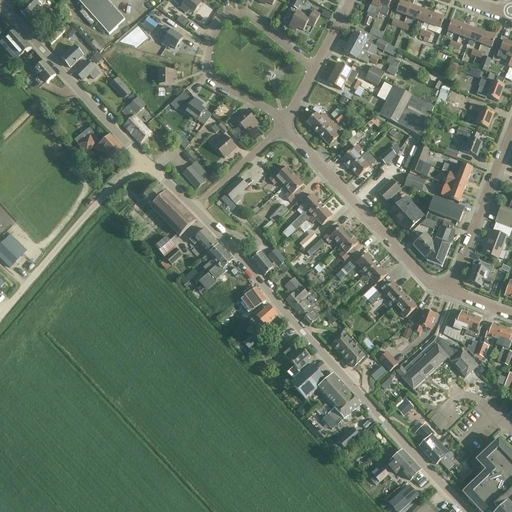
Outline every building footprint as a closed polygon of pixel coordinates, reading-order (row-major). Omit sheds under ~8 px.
[(42,16),(47,12),(42,6),(40,8),(36,2),(38,0),(31,0),(19,11),(27,20),(38,11),(42,16)] [(77,0),(110,36),(125,22),(105,0),(77,0)] [(181,8),(180,8),(187,13),(189,11),(194,15),(202,4),(196,0),(186,0),(185,3),(181,0),(176,0),(174,3),(181,8)] [(293,0),(290,7),(298,11),(303,0),(293,0)] [(370,5),(367,14),(376,18),(382,0),(373,0),(372,5),(370,5)] [(391,0),(382,0),(376,18),(378,18),(379,14),(387,16),(389,9),(391,0)] [(396,13),(393,21),(404,25),(407,17),(408,17),(412,7),(400,2),(397,12),(396,13)] [(287,7),(281,18),(285,20),(292,10),(287,7)] [(412,7),(408,17),(418,21),(422,10),(412,7)] [(429,25),(433,15),(422,10),(418,21),(429,25)] [(325,11),(321,17),(328,20),(331,14),(325,11)] [(297,12),(294,18),(289,27),(296,31),(298,28),(303,31),(307,24),(313,28),(320,15),(313,12),(309,19),(303,16),(297,12)] [(440,30),(441,28),(444,19),(433,15),(429,25),(440,30)] [(176,24),(167,18),(163,24),(172,30),(176,24)] [(404,25),(393,21),(392,25),(403,30),(405,25),(404,25)] [(448,33),(447,37),(451,39),(453,35),(459,37),(463,26),(452,22),(448,33)] [(60,26),(51,34),(45,40),(51,46),(66,32),(60,26)] [(473,30),(463,26),(459,37),(458,41),(462,43),(464,39),(469,41),(473,30)] [(469,41),(480,45),(485,34),(473,30),(469,41)] [(159,42),(163,37),(155,31),(151,37),(159,42)] [(183,39),(175,33),(171,31),(161,44),(168,49),(170,46),(175,50),(183,39)] [(2,44),(0,45),(8,54),(15,62),(21,57),(23,55),(26,53),(27,54),(32,50),(16,32),(8,38),(7,39),(6,40),(2,44)] [(354,34),(349,44),(372,57),(377,48),(384,51),(384,50),(391,54),(394,48),(369,35),(366,40),(354,34)] [(496,38),(485,34),(480,45),(492,49),(496,38)] [(507,57),(511,44),(504,41),(500,50),(499,50),(497,57),(505,61),(507,57)] [(372,57),(349,44),(344,54),(356,60),(357,59),(367,65),(369,61),(376,65),(379,60),(372,57)] [(70,69),(78,63),(83,58),(74,48),(62,59),(70,69)] [(483,58),(479,70),(486,72),(490,60),(483,58)] [(438,60),(434,68),(439,70),(443,61),(438,60)] [(56,76),(56,75),(44,62),(35,70),(47,83),(56,76)] [(88,62),(83,67),(76,73),(83,81),(89,75),(94,80),(99,75),(88,62)] [(339,64),(333,74),(359,88),(360,84),(361,84),(355,81),(358,74),(339,64)] [(0,74),(2,77),(11,70),(7,66),(2,71),(0,67),(0,74)] [(369,74),(382,81),(385,74),(373,68),(369,74)] [(176,71),(166,71),(159,71),(159,86),(173,86),(173,80),(176,80),(176,71)] [(111,72),(106,77),(109,80),(115,76),(111,72)] [(364,91),(359,88),(333,74),(328,84),(341,91),(345,85),(356,92),(354,95),(360,98),(364,91)] [(382,81),(369,74),(366,81),(378,87),(382,81)] [(115,77),(110,81),(114,86),(119,82),(115,77)] [(486,98),(489,99),(498,102),(505,86),(502,86),(505,80),(498,77),(496,83),(487,80),(482,78),(478,88),(480,88),(477,96),(486,99),(486,98)] [(442,85),(436,81),(432,88),(438,91),(442,85)] [(422,138),(434,109),(394,88),(392,92),(386,102),(379,115),(422,138)] [(380,99),(386,102),(392,92),(386,89),(380,99)] [(343,96),(339,103),(345,106),(348,99),(343,96)] [(124,111),(122,113),(130,121),(134,117),(136,116),(146,106),(138,98),(132,104),(128,108),(124,111)] [(179,98),(168,109),(172,114),(184,103),(179,98)] [(195,99),(189,107),(186,112),(197,121),(200,116),(207,122),(212,116),(205,111),(200,107),(202,104),(195,99)] [(469,111),(474,113),(478,115),(475,124),(488,129),(494,113),(472,104),(469,111)] [(335,120),(340,115),(345,111),(347,110),(340,108),(331,116),(335,120)] [(362,111),(359,117),(367,121),(370,115),(362,111)] [(236,122),(245,132),(250,127),(252,130),(258,124),(247,112),(236,122)] [(332,123),(331,122),(324,114),(320,118),(317,114),(307,123),(318,135),(332,123)] [(338,124),(344,120),(340,115),(335,120),(338,124)] [(130,121),(123,128),(140,145),(146,139),(147,138),(151,135),(134,117),(130,121)] [(432,117),(429,125),(437,128),(440,121),(432,117)] [(339,131),(332,123),(318,135),(329,147),(339,138),(336,134),(339,131)] [(228,132),(221,124),(217,128),(215,126),(211,129),(216,135),(220,131),(224,135),(228,132)] [(385,124),(380,129),(381,129),(385,134),(390,129),(385,124)] [(460,151),(477,157),(482,144),(476,142),(479,136),(459,128),(457,134),(464,137),(463,139),(468,141),(467,144),(464,143),(461,142),(459,144),(458,147),(459,149),(460,151)] [(238,129),(234,132),(239,137),(242,134),(238,129)] [(362,133),(360,135),(358,133),(348,142),(353,148),(363,138),(365,137),(362,133)] [(86,156),(99,145),(98,144),(100,142),(93,134),(91,136),(91,135),(78,146),(86,156)] [(178,142),(183,138),(180,134),(175,139),(178,142)] [(214,147),(225,159),(236,149),(225,136),(214,147)] [(110,137),(103,143),(96,150),(100,154),(105,150),(114,160),(124,151),(110,137)] [(383,141),(377,147),(380,151),(386,145),(383,141)] [(68,144),(65,146),(70,153),(73,150),(68,144)] [(357,146),(349,154),(342,160),(350,170),(361,159),(358,155),(362,151),(357,146)] [(414,161),(424,165),(429,151),(420,147),(414,161)] [(447,149),(445,155),(456,160),(458,154),(447,149)] [(390,150),(380,159),(385,165),(395,156),(390,150)] [(361,159),(350,170),(359,178),(375,163),(370,159),(365,163),(361,159)] [(424,165),(414,161),(410,171),(420,175),(424,165)] [(197,163),(191,168),(183,175),(197,190),(210,178),(197,163)] [(450,174),(468,181),(472,170),(461,165),(459,170),(445,164),(442,171),(450,174)] [(284,187),(295,177),(287,168),(283,172),(281,169),(269,180),(274,186),(279,182),(284,187)] [(450,174),(445,186),(463,193),(468,181),(450,174)] [(407,180),(405,187),(409,188),(414,190),(416,191),(420,180),(418,179),(409,176),(407,180)] [(295,177),(284,187),(290,193),(285,197),(290,203),(302,192),(299,189),(303,186),(295,177)] [(224,192),(225,193),(231,200),(246,186),(239,179),(224,192)] [(387,203),(401,190),(392,181),(378,193),(387,203)] [(435,189),(441,192),(444,185),(438,183),(435,189)] [(143,200),(180,238),(196,221),(159,184),(143,200)] [(441,197),(450,200),(459,204),(463,193),(445,186),(441,197)] [(313,196),(305,202),(302,205),(302,206),(299,209),(304,214),(287,230),(292,236),(299,228),(306,222),(309,220),(309,219),(322,206),(313,196)] [(275,198),(264,209),(267,212),(278,201),(275,198)] [(459,223),(464,211),(464,210),(434,198),(428,212),(459,223)] [(405,199),(398,206),(390,213),(408,232),(422,218),(405,199)] [(511,204),(510,209),(501,206),(495,223),(511,229),(511,204)] [(272,221),(263,229),(265,232),(289,211),(283,205),(269,219),(272,221)] [(332,217),(322,206),(309,219),(309,220),(313,224),(316,221),(322,227),(332,217)] [(427,220),(422,224),(425,227),(433,230),(435,224),(427,220)] [(306,222),(299,228),(305,234),(311,228),(306,222)] [(427,262),(442,268),(456,232),(455,232),(451,230),(446,228),(440,226),(434,243),(427,261),(427,262)] [(339,246),(350,236),(342,227),(338,231),(335,228),(324,239),(329,244),(333,240),(339,246)] [(208,254),(211,251),(218,244),(205,230),(195,239),(194,238),(190,241),(195,246),(197,243),(208,254)] [(498,259),(506,238),(491,232),(483,254),(498,259)] [(418,242),(413,246),(427,261),(434,243),(425,234),(418,242)] [(350,236),(339,246),(344,251),(339,256),(345,262),(356,251),(354,248),(358,245),(350,236)] [(27,252),(19,245),(12,237),(0,248),(0,259),(10,269),(27,252)] [(165,258),(176,250),(165,237),(155,246),(165,258)] [(318,238),(304,251),(311,258),(325,245),(318,238)] [(220,246),(212,252),(203,261),(206,264),(212,258),(214,260),(204,269),(208,274),(209,274),(223,261),(221,259),(227,254),(220,246)] [(176,250),(166,260),(172,267),(183,257),(176,250)] [(277,267),(273,270),(275,272),(286,262),(276,250),(268,257),(277,267)] [(209,274),(199,283),(207,292),(218,283),(217,282),(222,277),(227,272),(224,269),(234,261),(227,254),(221,259),(223,261),(209,274)] [(261,254),(259,256),(252,262),(264,277),(274,269),(261,254)] [(367,254),(357,264),(362,270),(359,273),(360,274),(354,280),(357,283),(377,265),(367,254)] [(334,261),(329,255),(318,266),(321,269),(325,264),(328,267),(334,261)] [(164,261),(161,264),(167,270),(171,267),(164,261)] [(474,267),(468,282),(482,288),(490,291),(494,281),(489,279),(491,273),(494,268),(491,267),(486,265),(480,262),(478,268),(474,267)] [(351,263),(335,277),(341,282),(356,268),(351,263)] [(286,264),(279,270),(284,276),(291,270),(286,264)] [(303,265),(296,271),(303,279),(310,272),(303,265)] [(377,265),(357,283),(362,288),(371,280),(376,286),(387,276),(377,265)] [(198,274),(194,270),(181,282),(189,291),(194,286),(193,281),(192,280),(198,274)] [(287,302),(294,310),(309,296),(307,295),(294,280),(288,285),(295,294),(287,302)] [(393,283),(386,290),(382,294),(386,298),(388,297),(395,305),(405,296),(393,283)] [(378,292),(374,288),(364,297),(368,301),(378,292)] [(257,289),(249,295),(241,300),(253,316),(260,310),(258,307),(266,302),(257,289)] [(312,309),(312,308),(320,301),(315,295),(313,292),(309,296),(294,310),(300,318),(307,312),(309,315),(303,321),(309,327),(320,318),(312,309)] [(378,292),(368,301),(372,306),(382,296),(378,292)] [(417,308),(405,296),(395,305),(403,313),(401,314),(405,319),(417,308)] [(266,327),(270,324),(278,317),(268,306),(257,317),(266,327)] [(436,316),(424,311),(418,326),(417,326),(414,333),(419,334),(422,328),(430,331),(436,316)] [(226,312),(217,319),(222,324),(230,317),(226,312)] [(330,312),(324,317),(332,325),(337,320),(330,312)] [(443,334),(453,340),(462,343),(464,338),(452,333),(453,330),(460,332),(462,328),(467,330),(472,317),(462,313),(459,320),(457,319),(453,329),(446,326),(443,334)] [(477,339),(477,338),(481,328),(479,327),(481,320),(472,317),(467,330),(471,332),(469,336),(477,339)] [(399,322),(390,331),(394,335),(403,327),(399,322)] [(480,344),(476,356),(484,359),(488,347),(489,343),(491,344),(493,340),(497,342),(502,328),(493,325),(491,332),(488,331),(483,345),(480,344)] [(511,332),(502,328),(497,342),(495,345),(503,348),(497,362),(508,366),(511,354),(508,353),(511,341),(511,340),(510,339),(511,333),(511,332)] [(406,329),(403,337),(410,340),(412,331),(406,329)] [(283,336),(279,339),(279,340),(280,340),(281,342),(288,349),(292,346),(293,344),(286,336),(284,334),(283,336)] [(252,336),(243,344),(248,350),(258,342),(252,336)] [(344,336),(340,340),(333,347),(343,358),(354,348),(344,336)] [(466,379),(472,374),(478,368),(477,368),(478,367),(471,360),(462,351),(461,351),(456,346),(454,349),(446,341),(445,341),(437,337),(435,342),(404,371),(401,368),(396,372),(403,379),(413,391),(448,359),(451,362),(451,363),(466,379)] [(464,339),(462,345),(469,348),(472,342),(464,339)] [(371,343),(366,348),(370,352),(375,348),(371,343)] [(354,348),(343,358),(353,369),(364,359),(354,348)] [(302,349),(295,356),(290,361),(300,372),(309,364),(310,363),(308,361),(311,358),(302,349)] [(387,353),(386,354),(379,361),(390,373),(398,365),(387,353)] [(311,366),(291,384),(306,400),(317,390),(335,409),(338,406),(337,405),(338,403),(349,392),(334,375),(326,382),(311,366)] [(380,366),(370,375),(371,376),(376,382),(376,381),(386,373),(380,366)] [(481,367),(476,371),(480,376),(485,371),(481,367)] [(386,377),(379,383),(385,391),(392,384),(390,382),(386,377)] [(337,405),(338,406),(335,409),(345,420),(361,405),(349,392),(338,403),(337,405)] [(397,409),(405,417),(413,409),(412,407),(414,405),(410,400),(408,402),(406,401),(397,409)] [(305,405),(298,412),(303,417),(310,410),(305,405)] [(332,412),(325,405),(318,411),(325,419),(329,416),(337,425),(342,420),(334,411),(332,412)] [(424,444),(419,448),(427,457),(440,445),(441,445),(433,436),(434,435),(426,426),(416,434),(424,444)] [(345,452),(361,437),(353,428),(337,443),(345,452)] [(370,431),(365,436),(371,442),(376,437),(370,431)] [(500,441),(499,441),(476,462),(487,475),(483,479),(481,477),(462,494),(463,495),(466,493),(469,497),(467,499),(472,505),(473,505),(473,506),(474,507),(476,504),(480,508),(477,510),(478,511),(511,511),(511,455),(510,458),(506,454),(509,452),(508,451),(507,450),(508,450),(503,445),(500,447),(497,444),(500,441)] [(440,462),(442,464),(441,464),(445,469),(452,463),(451,462),(453,460),(454,459),(454,457),(454,455),(452,454),(451,453),(449,453),(448,453),(440,445),(427,457),(435,466),(440,462)] [(402,451),(395,458),(388,465),(397,475),(401,472),(412,461),(402,451)] [(412,461),(401,472),(410,482),(421,471),(412,461)] [(380,484),(389,476),(383,469),(379,472),(374,477),(380,484)] [(465,488),(474,480),(470,476),(467,478),(464,475),(458,480),(465,488)] [(374,477),(370,480),(376,486),(379,483),(374,477)] [(402,493),(394,499),(404,510),(419,497),(409,486),(402,493)]
